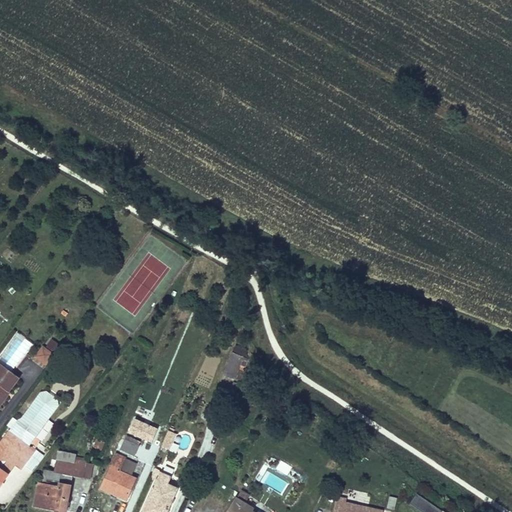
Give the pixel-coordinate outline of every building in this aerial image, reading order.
[(54,354),(42,345),(33,358),(45,366),(54,354)] [(223,374),(235,379),(235,378),(244,357),(233,352),(223,374)] [(249,359),(244,357),(235,378),(240,380),(249,359)] [(19,377),(0,363),(0,397),(6,390),(8,392),(19,377)] [(0,404),(9,392),(8,392),(6,390),(0,397),(0,404)] [(57,399),(46,391),(40,392),(21,418),(16,421),(9,431),(29,446),(58,406),(57,399)] [(168,429),(162,445),(172,448),(178,432),(168,429)] [(29,446),(9,431),(0,442),(0,484),(15,464),(21,469),(35,450),(32,448),(29,446)] [(139,445),(125,439),(120,449),(134,456),(139,445)] [(87,462),(74,460),(75,454),(58,451),(54,472),(73,475),(84,477),(87,462)] [(131,476),(119,471),(125,458),(126,457),(117,454),(101,488),(126,499),(136,478),(131,476)] [(125,458),(119,471),(131,476),(137,464),(125,458)] [(73,475),(54,472),(45,470),(42,484),(62,487),(62,483),(71,485),(73,475)] [(166,511),(177,489),(168,484),(171,477),(161,472),(142,511),(166,511)] [(71,485),(62,483),(62,487),(42,484),(39,483),(35,505),(66,511),(71,485)] [(442,511),(417,494),(410,504),(421,511),(442,511)] [(394,508),(396,496),(389,495),(386,507),(394,508)] [(253,508),(237,498),(228,511),(252,511),(251,511),(253,508)] [(381,511),(382,505),(333,498),(331,511),(381,511)]
